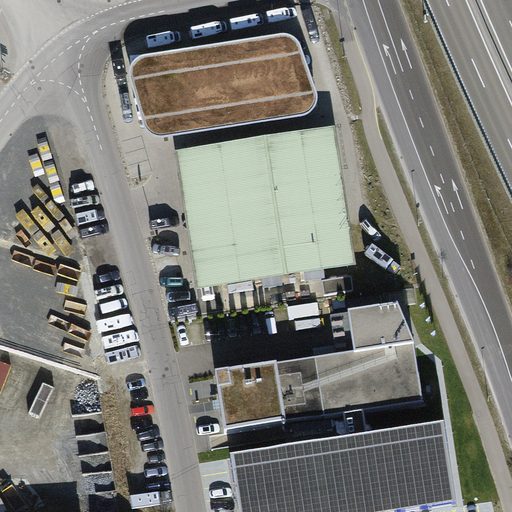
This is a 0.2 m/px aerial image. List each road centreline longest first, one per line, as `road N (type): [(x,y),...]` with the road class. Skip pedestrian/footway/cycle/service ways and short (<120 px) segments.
road 1 (residential): [(194,511),(116,190),(69,54)]
road 2 (primary): [(370,0),(511,388)]
road 3 (residential): [(69,54),(118,25),(224,0)]
road 4 (trunk): [(445,0),(511,150)]
